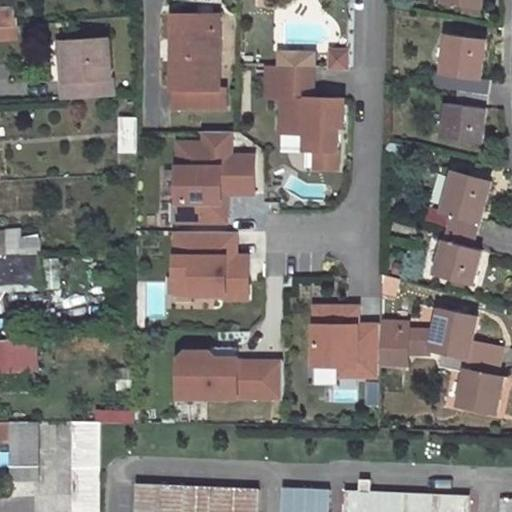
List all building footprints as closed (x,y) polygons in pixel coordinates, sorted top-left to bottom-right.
[(16,8),(0,9),(0,26),(17,25),(16,8)] [(174,52),(174,87),(176,87),(176,107),(228,107),(228,86),(219,85),(220,13),(182,13),(182,53),(174,52)] [(17,25),(0,26),(0,41),(17,40),(17,25)] [(63,96),(113,92),(108,35),(63,39),(66,77),(62,77),(63,96)] [(436,73),(433,87),(444,90),(490,97),(492,84),(479,80),(486,43),(449,35),(442,74),(436,73)] [(348,52),(331,52),(331,69),(348,69),(348,52)] [(444,90),(441,104),(450,106),(443,140),(481,147),(490,97),(444,90)] [(137,113),(120,113),(120,148),(137,148),(137,113)] [(442,173),(433,208),(445,211),(453,176),(442,173)] [(432,207),(429,222),(476,233),(488,184),(453,176),(445,211),(433,208),(432,207)] [(238,194),(159,194),(161,404),(236,404),(236,384),(236,370),(237,348),(237,343),(237,330),(237,274),(238,196),(238,194)] [(353,196),(238,196),(237,274),(354,275),(353,196)] [(483,250),(473,248),(476,233),(429,222),(425,236),(444,241),(436,275),(474,286),(483,250)] [(0,256),(0,287),(43,284),(41,254),(0,256)] [(398,295),(401,277),(386,275),(383,293),(398,295)] [(438,336),(434,349),(446,352),(496,363),(499,349),(473,343),(478,322),(443,313),(438,336)] [(135,315),(107,316),(108,332),(135,331),(135,315)] [(397,325),(383,324),(383,348),(410,349),(411,332),(397,332),(397,325)] [(237,330),(237,343),(269,343),(270,330),(237,330)] [(438,336),(411,332),(410,349),(434,349),(438,336)] [(16,338),(0,339),(0,371),(18,370),(16,338)] [(237,348),(236,370),(245,370),(245,375),(311,375),(310,347),(237,348)] [(410,349),(383,348),(383,364),(409,365),(410,349)] [(467,373),(459,406),(496,415),(504,381),(492,378),(496,363),(446,352),(443,367),(467,373)] [(365,380),(365,404),(381,404),(380,379),(365,380)] [(332,401),(360,402),(360,380),(332,380),(332,401)] [(135,404),(134,423),(236,425),(236,404),(161,404),(135,404)] [(43,422),(14,422),(13,479),(41,479),(43,422)] [(74,511),(102,511),(104,422),(76,423),(74,511)] [(284,511),(331,511),(332,486),(284,486),(284,511)] [(139,489),(138,511),(262,511),(263,492),(139,489)] [(347,496),(346,511),(461,511),(462,499),(347,496)] [(511,511),(511,501),(502,501),(501,511),(511,511)]
